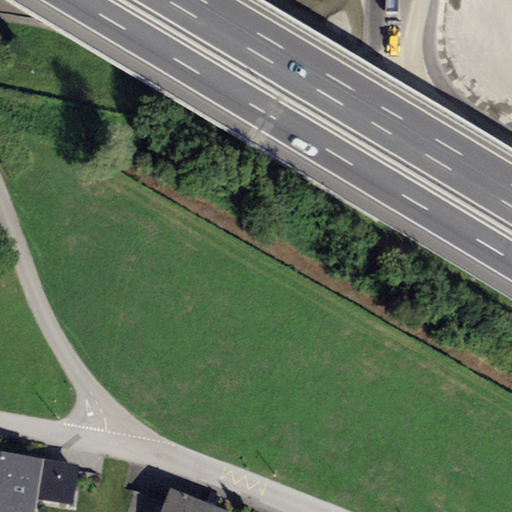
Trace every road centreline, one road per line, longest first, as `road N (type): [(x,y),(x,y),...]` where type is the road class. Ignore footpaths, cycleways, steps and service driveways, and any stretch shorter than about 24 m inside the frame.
road 1 (motorway): [(72,0),(511,264)]
road 2 (motorway): [(511,199),(180,0)]
road 3 (unclassified): [(0,425),(167,458),(312,511)]
